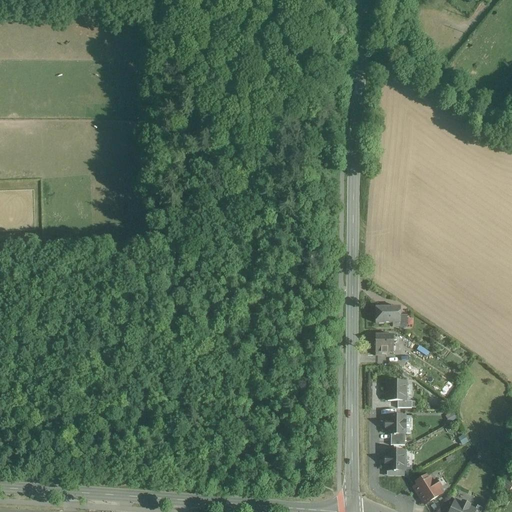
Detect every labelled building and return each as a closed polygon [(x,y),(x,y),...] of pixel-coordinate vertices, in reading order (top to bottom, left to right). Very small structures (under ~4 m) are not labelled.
[(400,308),(376,308),(376,322),(400,322),(400,315),(400,308)] [(394,335),(376,335),(376,355),(381,355),(381,353),(394,353),(394,335)] [(415,368),(407,362),(404,366),(412,372),(415,368)] [(405,383),(387,382),(387,402),(397,402),(405,402),(405,383)] [(398,415),(396,417),(387,417),(387,422),(385,422),(385,429),(387,429),(387,435),(390,435),(404,435),(405,417),(403,417),(401,415),(398,415)] [(404,435),(390,435),(390,446),(404,446),(404,435)] [(397,450),(395,452),(387,452),(387,458),(385,458),(385,465),(386,465),(386,471),(404,471),(404,470),(406,468),(406,463),(404,461),(404,452),(403,452),(401,450),(397,450)] [(414,488),(425,505),(441,494),(438,489),(440,488),(435,482),(434,483),(431,478),(427,480),(423,479),(419,482),(418,486),(414,488)] [(474,511),(475,511),(468,508),(469,506),(462,503),(461,505),(455,502),(451,510),(449,511),(448,511),(474,511)]
